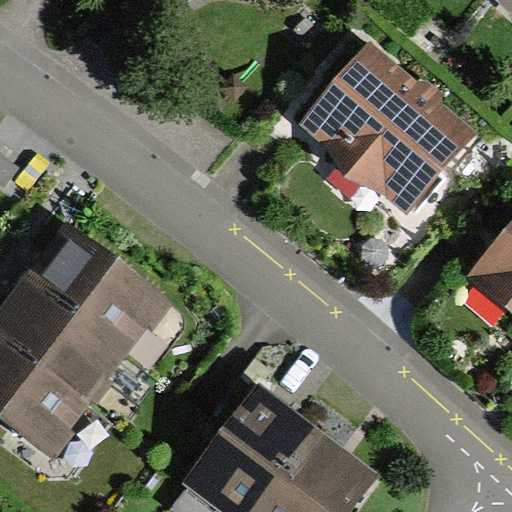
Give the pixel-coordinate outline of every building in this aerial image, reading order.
[(511,0),(496,0),(511,13),(511,0)] [(408,219),(479,136),(443,105),(443,95),(428,82),(418,83),(373,42),(302,126),(320,141),(344,177),(382,194),(408,219)] [(511,228),(468,280),(511,317),(511,228)] [(59,232),(23,280),(130,359),(166,311),(59,232)] [(0,344),(90,412),(130,359),(23,280),(0,310),(0,344)] [(0,424),(51,463),(90,412),(0,344),(0,424)] [(186,490),(214,511),(256,511),(315,436),(259,394),(186,490)] [(354,511),(376,483),(315,436),(256,511),(354,511)]
